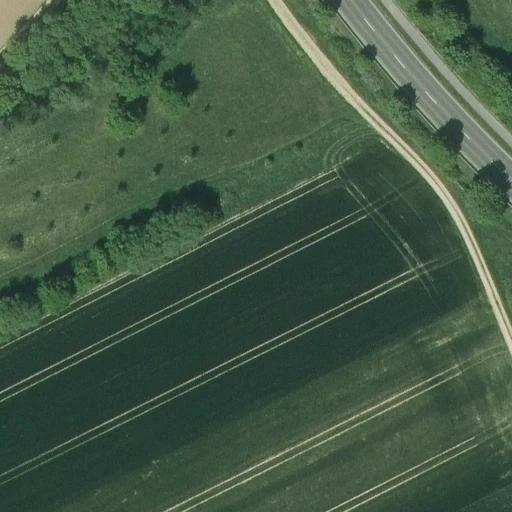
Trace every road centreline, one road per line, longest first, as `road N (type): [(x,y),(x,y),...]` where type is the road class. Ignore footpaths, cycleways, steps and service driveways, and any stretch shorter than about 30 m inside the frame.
road 1 (track): [(511,354),(450,208),(311,52),(277,0)]
road 2 (secondary): [(346,0),(511,186)]
